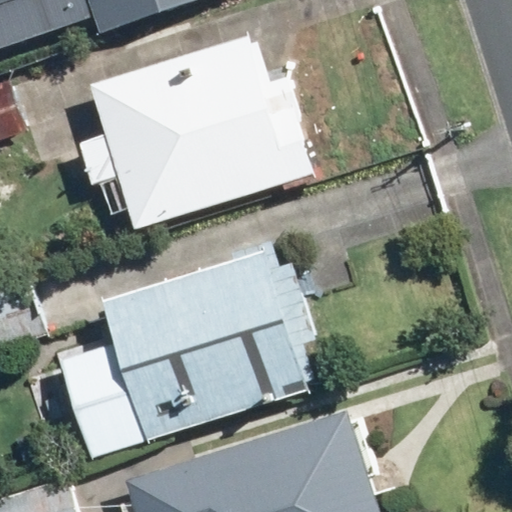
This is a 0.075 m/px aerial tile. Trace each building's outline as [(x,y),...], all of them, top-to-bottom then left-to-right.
[(0,0),(0,38),(96,6),(105,34),(204,0),(0,0)] [(254,36),(97,83),(110,129),(78,139),(93,189),(124,180),(139,229),(320,175),(290,73),(267,80),(254,36)] [(15,77),(0,82),(0,141),(33,130),(15,77)] [(121,341),(64,360),(96,456),(320,387),(274,243),(108,295),(121,341)] [(37,276),(0,286),(0,348),(53,332),(37,276)] [(388,511),(356,407),(130,476),(136,496),(123,500),(126,511),(388,511)] [(0,511),(84,511),(72,474),(0,496),(0,511)]
